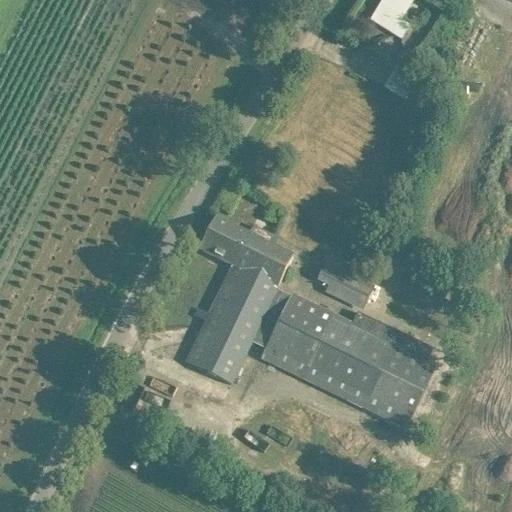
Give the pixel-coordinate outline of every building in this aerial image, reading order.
[(383,0),(371,21),(388,31),(402,40),(410,26),(401,21),(413,2),(409,0),(383,0)] [(403,59),(391,78),(401,84),(412,65),(403,59)] [(231,386),(252,342),(277,290),(293,256),(216,218),(200,251),(232,267),(186,364),(231,386)] [(318,281),(368,304),(376,287),(326,263),(318,281)] [(277,290),(252,342),(267,349),(261,361),(407,433),(439,369),(429,363),(436,349),(361,312),(354,326),(293,296),(293,298),(277,290)]
